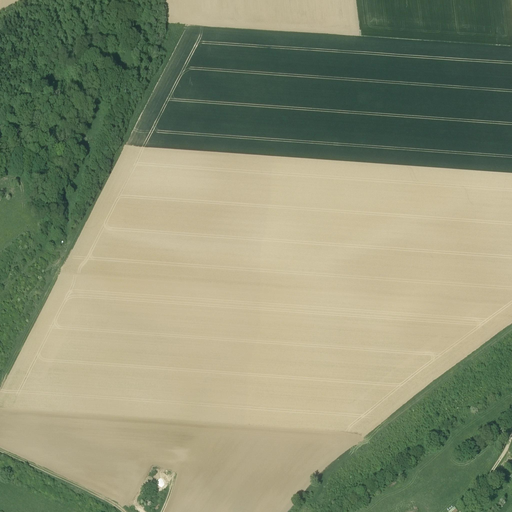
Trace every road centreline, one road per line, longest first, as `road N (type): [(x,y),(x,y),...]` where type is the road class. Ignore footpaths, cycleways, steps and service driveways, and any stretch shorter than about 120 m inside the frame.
road 1 (track): [(0,383),(182,27)]
road 2 (track): [(0,449),(142,511)]
